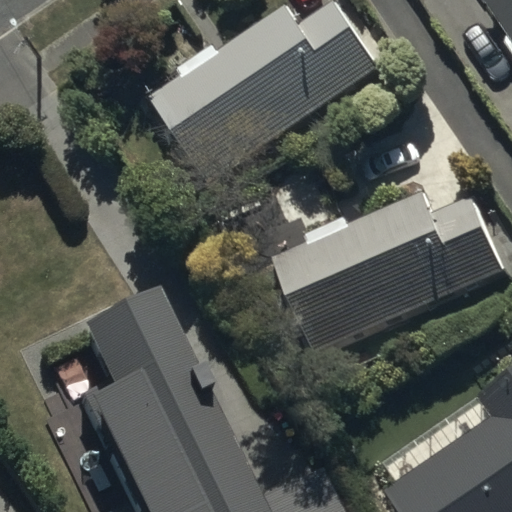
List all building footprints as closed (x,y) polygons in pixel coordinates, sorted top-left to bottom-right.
[(511,0),(497,0),(488,6),(511,41),(511,0)] [(381,79),(336,14),(302,36),(291,20),(225,64),(219,56),(182,82),(186,87),(152,110),(182,154),(176,158),(204,199),(381,79)] [(435,225),(424,198),(273,258),(314,362),(506,286),(476,209),(435,225)] [(150,304),(79,339),(105,393),(80,405),(132,511),(335,511),(318,477),(252,510),(150,304)] [(511,511),(511,402),(485,421),(493,433),(384,507),(386,511),(511,511)]
